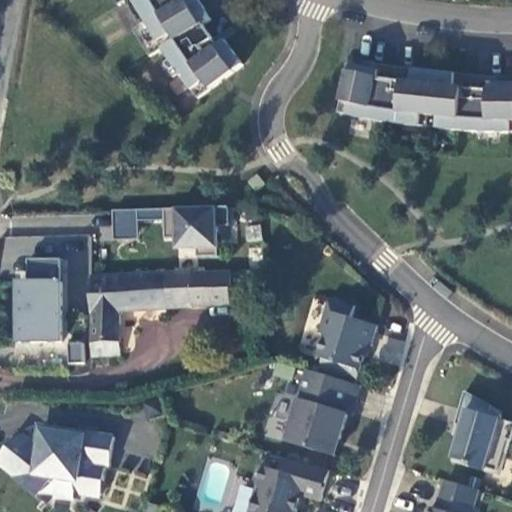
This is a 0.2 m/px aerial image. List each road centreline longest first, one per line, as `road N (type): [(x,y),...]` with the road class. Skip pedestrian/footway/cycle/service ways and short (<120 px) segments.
road 1 (residential): [(434,304),(327,205),(274,137),(276,100),(302,60),(316,0)]
road 2 (residential): [(434,304),(368,511)]
road 3 (unclassified): [(511,22),(363,0)]
